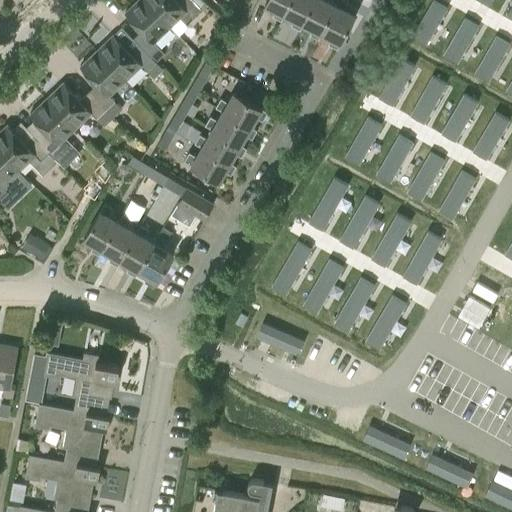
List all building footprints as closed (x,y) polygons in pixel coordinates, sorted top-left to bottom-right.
[(144,0),(138,0),(124,13),(141,31),(133,38),(138,44),(156,63),(165,54),(154,42),(170,27),(144,0)] [(144,0),(170,27),(180,17),(185,24),(202,8),(194,0),(144,0)] [(267,0),(265,5),(275,11),(272,17),(281,21),(285,15),(292,0),(267,0)] [(292,0),(285,15),(294,20),(291,26),(300,30),(303,25),(315,0),(292,0)] [(315,0),(303,25),(313,29),(310,35),(319,39),(322,34),(338,0),(315,0)] [(338,0),(322,34),(331,39),(328,44),(337,49),(340,43),(355,13),(345,8),(348,1),(349,0),(338,0)] [(433,0),(413,34),(426,43),(447,8),(433,0)] [(464,18),(444,53),(458,61),(478,26),(464,18)] [(114,35),(97,51),(125,81),(141,65),(147,71),(146,71),(154,79),(164,70),(156,63),(138,44),(130,51),(114,35)] [(496,36),(476,71),(490,79),(510,44),(496,36)] [(97,51),(80,67),(96,85),(88,92),(113,118),(122,110),(109,95),(125,81),(97,51)] [(401,57),(379,96),(393,104),(415,65),(401,57)] [(199,73),(188,92),(197,97),(215,65),(206,61),(199,73)] [(432,75),(411,114),(425,122),(446,83),(432,75)] [(64,82),(46,99),(75,128),(91,113),(104,127),(113,118),(88,92),(80,99),(64,82)] [(186,115),(197,97),(188,92),(177,110),(186,115)] [(268,112),(262,109),(233,92),(228,102),(221,98),(216,107),(222,111),(252,127),(257,117),(262,121),(268,112)] [(464,93),(442,132),(456,140),(478,102),(464,93)] [(34,120),(26,128),(32,134),(56,160),(63,166),(78,151),(65,138),(75,128),(46,99),(29,115),(34,120)] [(177,110),(167,128),(176,133),(186,115),(177,110)] [(205,125),(212,129),(241,145),(246,135),(252,139),(257,130),(252,127),(222,111),(217,120),(210,116),(205,125)] [(496,112),(473,150),(487,158),(509,120),(496,112)] [(367,116),(346,155),(359,163),(381,124),(367,116)] [(8,124),(0,131),(0,150),(19,170),(29,161),(34,165),(42,174),(56,160),(32,134),(24,141),(8,124)] [(166,150),(176,133),(167,128),(157,145),(166,150)] [(194,143),(202,147),(230,162),(236,153),(242,157),(247,148),(241,145),(212,129),(207,137),(200,134),(194,143)] [(399,134),(377,172),(391,180),(413,142),(399,134)] [(202,147),(196,156),(189,152),(184,161),(191,165),(219,181),(225,171),(231,175),(236,166),(230,162),(202,147)] [(0,199),(8,191),(24,175),(19,170),(0,150),(0,199)] [(430,152),(408,190),(422,198),(444,160),(430,152)] [(145,175),(150,167),(132,156),(128,165),(145,175)] [(170,178),(150,167),(145,175),(164,186),(170,178)] [(461,170),(439,209),(453,217),(475,178),(461,170)] [(334,177),(309,220),(323,228),(348,185),(334,177)] [(164,186),(181,197),(187,188),(170,178),(164,186)] [(187,188),(181,197),(177,203),(203,219),(212,203),(205,199),(187,188)] [(365,195),(340,238),(354,246),(379,203),(365,195)] [(100,210),(84,239),(94,245),(90,250),(99,255),(103,250),(118,221),(110,215),(114,209),(104,203),(100,210)] [(397,213),(372,256),(386,264),(411,221),(397,213)] [(118,221),(103,250),(112,255),(108,261),(118,266),(120,260),(136,231),(128,226),(131,219),(122,214),(118,221)] [(136,231),(120,260),(130,266),(126,271),(136,276),(139,271),(155,242),(146,237),(150,230),(140,225),(136,231)] [(155,242),(139,271),(148,276),(144,282),(154,287),(156,281),(166,265),(172,255),(174,253),(162,246),(171,231),(164,227),(159,235),(155,242)] [(428,231),(403,274),(417,282),(442,238),(428,231)] [(42,261),(50,247),(38,240),(30,254),(42,261)] [(297,241),(272,285),(286,293),(311,249),(297,241)] [(329,259),(304,303),(318,311),(343,267),(329,259)] [(360,277),(335,321),(349,329),(374,285),(360,277)] [(392,295),(366,339),(380,347),(406,303),(392,295)] [(304,340),(264,322),(258,337),(298,355),(304,340)] [(0,384),(5,385),(3,396),(12,397),(14,385),(11,384),(17,347),(0,344),(0,384)] [(39,403),(44,374),(48,352),(46,352),(45,356),(33,353),(24,400),(39,403)] [(76,397),(74,410),(106,416),(113,380),(116,381),(119,365),(97,361),(98,357),(94,356),(90,355),(86,355),(85,359),(48,352),(44,374),(60,377),(60,373),(76,376),(74,385),(72,397),(76,397)] [(74,410),(39,403),(34,427),(51,430),(52,426),(66,429),(63,448),(66,448),(64,461),(96,467),(103,431),(107,432),(110,417),(106,416),(74,410)] [(370,423),(364,442),(398,455),(405,435),(370,423)] [(428,450),(422,469),(453,480),(461,461),(428,450)] [(57,499),(54,511),(88,511),(94,483),(97,483),(100,468),(96,467),(64,461),(29,455),(25,478),(41,481),(42,477),(57,480),(53,499),(57,499)] [(511,487),(489,480),(484,499),(511,509),(511,487)] [(403,511),(400,511),(399,511),(258,511),(261,499),(263,486),(254,485),(251,485),(248,487),(247,490),(248,494),(250,496),(223,491),(218,489),(218,491),(222,492),(220,504),(215,503),(213,511),(403,511)]
